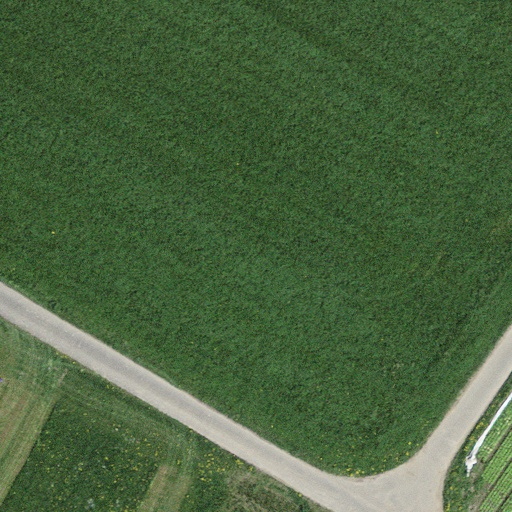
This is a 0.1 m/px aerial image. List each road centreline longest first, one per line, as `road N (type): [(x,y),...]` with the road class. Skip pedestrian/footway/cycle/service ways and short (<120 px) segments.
road 1 (track): [(368,511),(0,294)]
road 2 (track): [(385,511),(511,334)]
